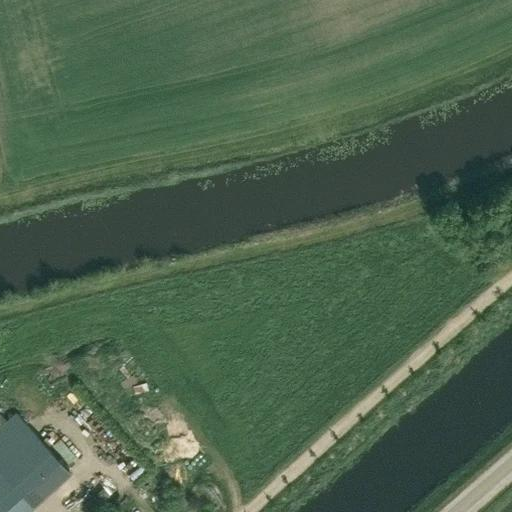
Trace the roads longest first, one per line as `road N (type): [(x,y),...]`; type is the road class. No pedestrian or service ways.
road 1 (track): [(511,49),(330,126),(0,205)]
road 2 (track): [(250,511),(511,273)]
